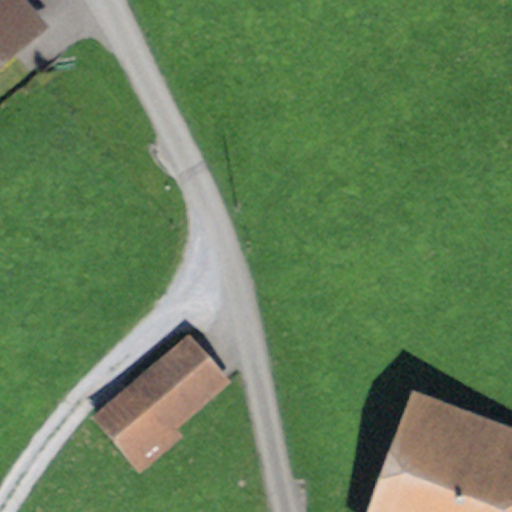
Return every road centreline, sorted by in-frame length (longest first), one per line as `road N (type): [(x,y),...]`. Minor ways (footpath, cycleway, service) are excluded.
road 1 (residential): [(237,278),(116,0)]
road 2 (unclassified): [(287,511),(237,278)]
road 3 (track): [(72,418),(141,350),(237,278)]
